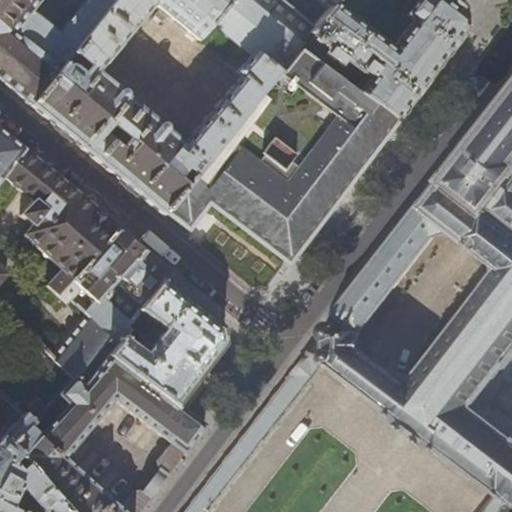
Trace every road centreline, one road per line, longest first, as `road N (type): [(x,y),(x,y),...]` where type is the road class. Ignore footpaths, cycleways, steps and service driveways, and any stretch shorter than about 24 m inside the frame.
road 1 (tertiary): [(284,341),(511,43)]
road 2 (residential): [(0,108),(284,341)]
road 3 (tertiary): [(160,511),(284,341)]
